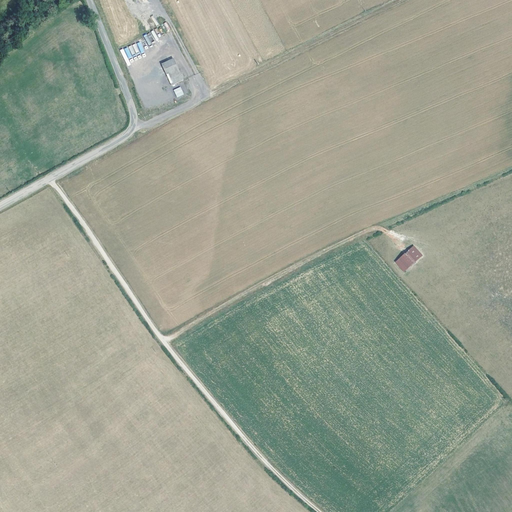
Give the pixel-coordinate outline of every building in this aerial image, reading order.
[(144,35),(147,44),(154,42),(151,33),(144,35)] [(128,59),(133,57),(129,51),(133,49),(131,45),(120,51),(128,65),(130,64),(128,59)] [(174,58),(161,63),(171,85),(183,80),(174,58)] [(177,97),(184,94),(181,86),(173,89),(177,97)] [(404,272),(423,255),(413,245),(395,262),(404,272)]
